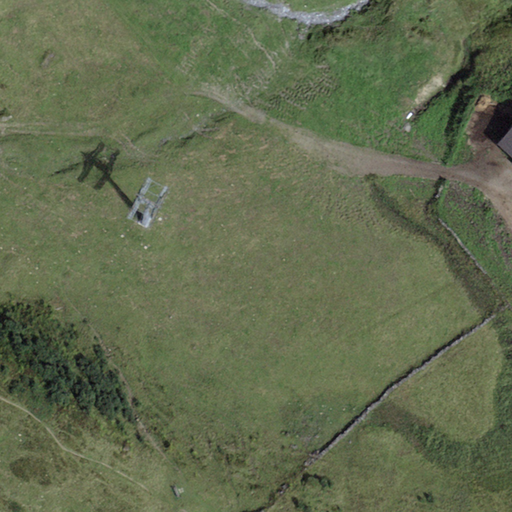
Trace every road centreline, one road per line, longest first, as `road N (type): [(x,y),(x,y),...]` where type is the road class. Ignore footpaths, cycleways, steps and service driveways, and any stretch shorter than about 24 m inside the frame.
road 1 (track): [(511,195),(482,171),(236,108),(214,79)]
road 2 (track): [(0,405),(205,511)]
